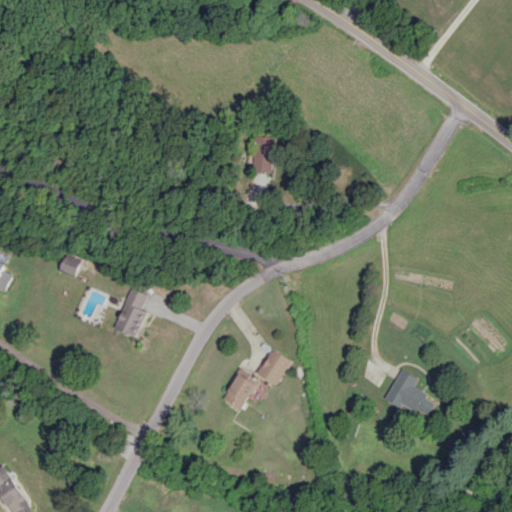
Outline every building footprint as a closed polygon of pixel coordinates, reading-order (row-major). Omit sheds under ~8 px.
[(278,172),(280,136),(259,135),(258,172),(278,172)] [(80,259),(64,255),(60,270),(76,274),(80,259)] [(6,262),(0,259),(0,287),(7,290),(14,274),(3,269),(6,262)] [(135,336),(146,310),(142,308),(149,294),(131,287),(115,327),(135,336)] [(260,374),(280,384),(293,357),(273,348),(260,374)] [(225,398),(243,409),(262,380),(244,368),(225,398)] [(388,396),(430,417),(439,399),(415,387),(421,377),(403,368),(388,396)] [(18,511),(34,502),(10,464),(0,470),(0,486),(15,511),(18,511)]
